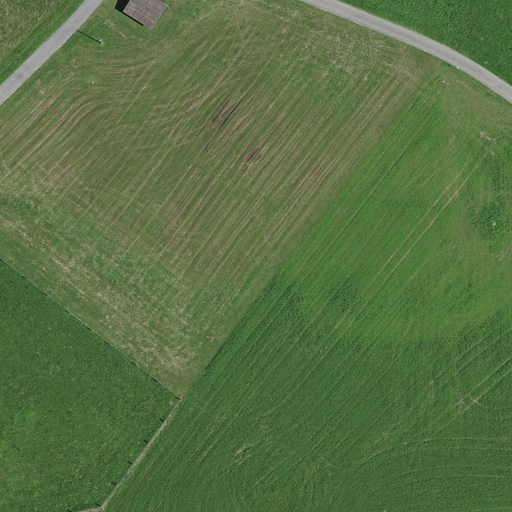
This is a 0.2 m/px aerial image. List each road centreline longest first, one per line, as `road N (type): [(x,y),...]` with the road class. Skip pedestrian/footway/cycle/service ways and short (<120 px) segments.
road 1 (residential): [(322,0),(441,48),(511,95)]
road 2 (residential): [(0,91),(94,0)]
